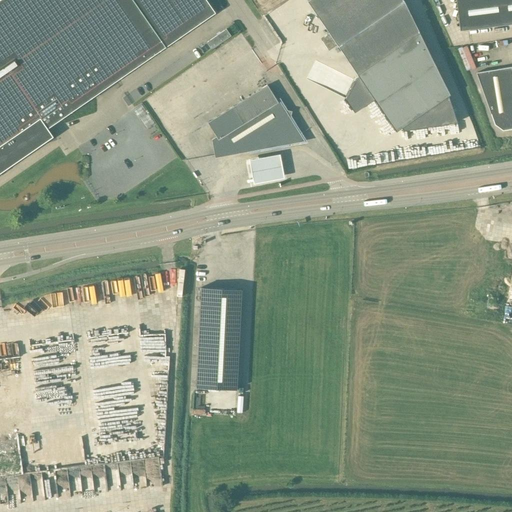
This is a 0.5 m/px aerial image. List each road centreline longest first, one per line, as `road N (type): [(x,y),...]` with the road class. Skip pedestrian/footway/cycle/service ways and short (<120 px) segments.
road 1 (tertiary): [(0,263),(226,220),(511,184)]
road 2 (tertiary): [(511,170),(0,250)]
